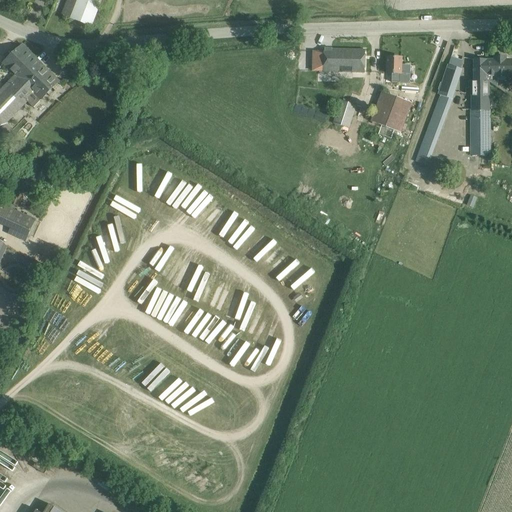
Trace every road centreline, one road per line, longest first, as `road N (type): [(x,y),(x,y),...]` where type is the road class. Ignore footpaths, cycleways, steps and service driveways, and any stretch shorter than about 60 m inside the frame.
road 1 (unclassified): [(511,25),(360,26),(65,47),(0,18)]
road 2 (unknown): [(460,25),(427,143)]
